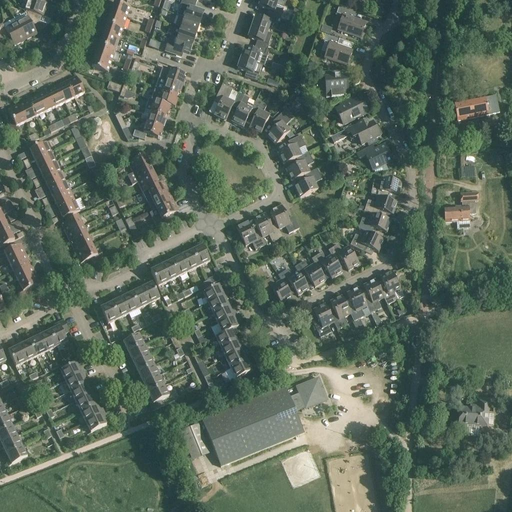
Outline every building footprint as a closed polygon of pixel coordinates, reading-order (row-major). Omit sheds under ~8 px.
[(25,12),(27,13),(28,13),(41,17),(41,18),(42,18),(48,0),(22,0),(22,1),(26,3),(23,12),(25,12)] [(192,10),(194,5),(185,2),(185,1),(182,0),(177,16),(179,17),(184,19),(200,24),(203,14),(192,10)] [(286,5),(278,3),(270,0),(261,0),(258,8),(268,11),(266,16),(277,20),(280,21),(286,5)] [(114,3),(110,14),(126,20),(130,9),(114,3)] [(353,20),(356,12),(339,6),(336,15),(343,17),(337,32),(360,40),(366,24),(353,20)] [(22,20),(16,24),(26,42),(37,36),(32,26),(39,23),(41,18),(41,17),(28,13),(27,13),(25,12),(25,14),(20,17),(22,20)] [(122,31),(126,20),(110,14),(106,25),(122,31)] [(275,25),(277,20),(266,16),(264,22),(255,18),(251,28),(267,34),(270,24),(275,25)] [(200,24),(184,19),(179,17),(175,27),(181,29),(196,34),(200,24)] [(152,29),(155,21),(149,20),(146,27),(152,29)] [(2,25),(1,28),(0,29),(0,41),(2,42),(9,39),(14,48),(26,42),(16,24),(5,29),(3,26),(2,25)] [(106,25),(103,36),(119,42),(122,31),(106,25)] [(172,37),(177,39),(193,45),(196,34),(181,29),(175,27),(172,37)] [(257,42),(255,47),(267,51),(272,36),(267,34),(251,28),(248,39),(257,42)] [(103,36),(99,47),(115,53),(119,42),(103,36)] [(337,47),(339,41),(326,36),(323,43),(329,45),(324,60),(347,68),(352,52),(337,47)] [(189,56),(193,45),(177,39),(172,37),(170,37),(165,53),(175,57),(177,51),(189,56)] [(99,47),(95,58),(111,64),(115,53),(99,47)] [(270,52),(267,51),(255,47),(253,53),(244,50),(241,60),(262,67),(264,68),(270,52)] [(91,69),(107,75),(111,64),(95,58),(91,69)] [(259,77),(262,67),(241,60),(237,70),(246,74),(244,78),(256,82),(258,77),(259,77)] [(162,69),(159,79),(161,80),(166,82),(182,87),(185,80),(183,80),(184,76),(170,71),(165,70),(162,69)] [(325,78),(326,98),(349,96),(347,77),(339,77),(339,76),(334,77),(335,77),(325,78)] [(76,78),(66,83),(74,100),(84,95),(76,78)] [(155,90),(162,93),(177,98),(178,95),(180,95),(182,87),(166,82),(161,80),(159,79),(155,90)] [(74,100),(66,83),(56,88),(64,105),(74,100)] [(107,90),(119,94),(121,87),(110,83),(107,90)] [(225,123),(233,107),(237,98),(231,95),(233,90),(223,85),(214,103),(219,105),(214,117),(225,123)] [(64,105),(56,88),(46,93),(54,110),(64,105)] [(151,101),(154,102),(159,104),(170,108),(175,110),(177,102),(176,101),(177,98),(162,93),(155,90),(151,101)] [(36,98),(45,114),(54,110),(46,93),(36,98)] [(250,114),(252,110),(254,107),(248,104),(250,100),(239,95),(237,98),(233,107),(238,110),(231,123),(243,129),(250,114)] [(340,105),(342,109),(337,112),(344,126),(367,115),(358,96),(340,105)] [(500,114),(496,97),(485,99),(485,98),(467,102),(467,100),(463,101),(463,103),(453,105),(457,124),(500,114)] [(27,102),(35,119),(45,114),(36,98),(27,102)] [(145,111),(151,113),(165,118),(166,115),(168,116),(170,108),(159,104),(154,102),(151,101),(148,100),(145,111)] [(263,114),(267,106),(257,101),(254,107),(252,110),(250,114),(255,116),(249,129),(261,135),(269,117),(263,114)] [(17,107),(25,124),(35,119),(27,102),(17,107)] [(25,124),(17,107),(7,112),(12,122),(7,125),(13,135),(18,133),(16,128),(25,124)] [(285,127),(295,119),(286,110),(273,123),(277,127),(266,137),(275,147),(290,133),(285,127)] [(151,113),(147,124),(163,129),(165,122),(164,122),(165,118),(151,113)] [(365,123),(346,132),(350,141),(357,138),(361,147),(368,144),(369,146),(378,141),(377,139),(379,138),(378,137),(381,136),(377,129),(375,130),(372,124),(367,127),(365,123)] [(160,137),(163,129),(147,124),(143,134),(135,131),(133,137),(145,141),(146,136),(157,140),(159,137),(160,137)] [(347,138),(344,132),(331,139),(334,145),(347,138)] [(283,167),(296,160),(301,157),(298,151),(306,147),(301,137),(288,143),(291,148),(277,155),(283,167)] [(29,152),(34,162),(51,154),(46,144),(29,152)] [(386,165),(391,163),(384,148),(374,154),(371,148),(356,156),(358,161),(366,158),(373,171),(374,171),(375,174),(389,171),(386,165)] [(291,183),(304,177),(304,176),(309,174),(306,168),(314,164),(309,153),(301,157),(296,160),(298,165),(286,172),(291,183)] [(51,154),(34,162),(39,172),(55,164),(51,154)] [(132,175),(149,167),(144,157),(127,165),(132,175)] [(39,172),(43,182),(60,173),(55,164),(39,172)] [(137,185),(154,176),(149,167),(132,175),(127,177),(132,187),(137,185)] [(461,179),(474,179),(473,168),(461,168),(461,179)] [(309,174),(304,176),(304,177),(307,182),(294,188),(300,200),(317,191),(314,185),(322,181),(318,170),(309,174)] [(60,173),(43,182),(48,191),(65,183),(60,173)] [(158,186),(154,176),(137,185),(142,195),(143,194),(147,192),(159,186),(158,186)] [(381,187),(373,185),(370,196),(377,198),(387,201),(388,195),(399,197),(401,184),(382,180),(381,187)] [(48,191),(53,201),(70,193),(65,183),(48,191)] [(147,192),(143,194),(148,204),(168,193),(163,183),(158,186),(159,186),(147,192)] [(105,199),(109,197),(105,188),(101,190),(105,199)] [(70,193),(53,201),(58,211),(74,202),(70,193)] [(152,213),(156,211),(173,203),(168,193),(148,204),(152,213)] [(469,216),(476,216),(475,203),(478,203),(477,194),(460,195),(460,204),(462,204),(462,209),(444,210),(445,224),(456,224),(457,230),(469,229),(469,223),(469,216)] [(377,198),(376,204),(368,202),(366,209),(359,207),(358,211),(378,218),(380,213),(392,217),(396,205),(387,201),(377,198)] [(63,221),(79,213),(74,202),(58,211),(63,221)] [(152,213),(149,215),(154,225),(156,230),(175,222),(172,216),(173,216),(178,213),(173,203),(156,211),(152,213)] [(279,232),(279,231),(285,228),(288,236),(300,231),(293,217),(287,220),(281,208),(270,214),(276,226),(279,232)] [(262,240),(263,239),(268,237),(272,244),(283,239),(279,231),(279,232),(276,226),(270,228),(265,216),(253,222),(259,234),(259,235),(260,235),(262,240)] [(372,216),(369,222),(362,219),(359,230),(371,236),(374,230),(386,235),(390,222),(372,216)] [(66,236),(83,228),(78,218),(61,226),(66,236)] [(115,224),(120,234),(126,231),(121,221),(115,224)] [(0,236),(9,232),(4,222),(0,224),(0,236)] [(245,248),(252,245),(255,252),(266,247),(263,239),(262,240),(260,235),(259,235),(259,234),(254,237),(248,224),(236,230),(245,248)] [(66,236),(70,246),(87,238),(83,228),(66,236)] [(9,232),(0,236),(0,249),(14,242),(9,232)] [(365,234),(363,239),(355,236),(350,247),(363,253),(365,248),(375,253),(378,254),(383,242),(365,234)] [(87,238),(70,246),(75,256),(92,247),(87,238)] [(197,250),(191,253),(199,269),(210,264),(200,244),(195,247),(197,250)] [(25,256),(20,246),(3,254),(8,264),(25,256)] [(348,249),(343,252),(339,246),(328,252),(331,257),(336,264),(340,261),(344,267),(348,273),(359,266),(348,249)] [(92,247),(75,256),(80,266),(91,260),(94,266),(105,261),(102,255),(97,257),(92,247)] [(189,274),(199,269),(191,253),(186,256),(184,252),(179,255),(189,274)] [(331,257),(326,261),(322,254),(311,261),(315,266),(324,281),(329,278),(331,281),(342,274),(336,264),(331,257)] [(178,279),(189,274),(179,255),(175,257),(176,260),(171,263),(178,279)] [(25,256),(8,264),(13,274),(30,266),(25,256)] [(168,284),(178,279),(171,263),(165,266),(164,262),(159,265),(168,284)] [(307,278),(314,290),(325,283),(324,281),(315,266),(309,269),(305,262),(298,267),(296,263),(292,265),(298,274),(302,281),(307,278)] [(154,267),(156,270),(150,273),(158,289),(168,284),(159,265),(154,267)] [(13,274),(18,284),(35,276),(30,266),(13,274)] [(298,274),(292,278),(288,271),(278,277),(281,282),(291,297),(295,294),(298,298),(309,291),(302,281),(298,274)] [(387,308),(396,303),(398,302),(395,295),(400,292),(392,274),(380,280),(382,283),(377,286),(384,300),(387,308)] [(210,280),(206,282),(208,287),(221,281),(218,275),(210,279),(210,280)] [(30,290),(39,286),(35,276),(18,284),(23,294),(19,295),(22,301),(32,296),(30,290)] [(281,282),(280,283),(276,286),(271,279),(261,286),(269,297),(273,295),(281,306),(292,299),(291,297),(281,282)] [(206,282),(203,284),(196,287),(199,292),(208,287),(206,282)] [(369,300),(364,303),(367,308),(370,315),(382,310),(378,303),(384,300),(377,286),(375,282),(363,288),(369,300)] [(151,285),(146,288),(144,285),(139,287),(149,306),(159,301),(151,285)] [(135,289),(136,293),(131,295),(138,311),(149,306),(139,287),(135,289)] [(221,293),(218,287),(202,295),(207,306),(226,296),(224,292),(221,293)] [(348,311),(350,316),(354,323),(365,318),(361,311),(367,308),(364,303),(358,290),(346,296),(353,309),(348,311)] [(185,292),(176,297),(178,302),(187,297),(185,292)] [(125,298),(123,295),(119,297),(128,316),(138,311),(131,295),(125,298)] [(207,306),(205,307),(210,317),(212,316),(228,308),(225,303),(229,301),(226,296),(207,306)] [(110,305),(118,321),(128,316),(119,297),(114,299),(116,303),(110,305)] [(350,316),(348,311),(344,303),(342,298),(330,304),(336,316),(331,319),(333,325),(337,331),(348,326),(345,319),(350,316)] [(107,326),(118,321),(110,305),(106,308),(104,303),(93,308),(99,321),(104,318),(107,326)] [(328,327),(333,325),(331,319),(325,307),(313,312),(319,325),(314,327),(320,340),(331,335),(328,327)] [(212,316),(217,326),(236,317),(234,312),(231,314),(228,308),(212,316)] [(223,336),(234,331),(238,329),(236,323),(239,321),(236,317),(217,326),(222,336),(223,336)] [(67,344),(63,336),(70,333),(64,321),(53,326),(55,330),(49,333),(57,349),(67,344)] [(223,336),(222,336),(215,340),(220,350),(236,342),(234,337),(237,336),(234,331),(223,336)] [(49,333),(43,336),(41,333),(37,335),(46,354),(57,349),(49,333)] [(206,344),(201,334),(196,337),(201,347),(206,344)] [(34,340),(28,343),(36,359),(46,354),(37,335),(32,337),(34,340)] [(143,347),(138,336),(119,346),(122,351),(125,349),(127,355),(143,347)] [(242,347),(239,348),(236,342),(220,350),(225,361),(244,351),(242,347)] [(21,343),(16,345),(25,364),(36,359),(28,343),(23,346),(21,343)] [(13,351),(7,353),(15,369),(25,364),(16,345),(12,347),(13,351)] [(130,360),(127,362),(129,367),(148,357),(143,347),(127,355),(130,360)] [(243,357),(247,356),(244,351),(225,361),(231,371),(246,363),(243,357)] [(132,371),(135,370),(138,375),(153,368),(148,357),(129,367),(132,371)] [(246,363),(231,371),(236,381),(255,372),(252,367),(249,369),(246,363)] [(60,373),(65,383),(84,374),(82,369),(78,371),(76,365),(60,373)] [(140,381),(137,382),(139,387),(158,378),(153,368),(138,375),(140,381)] [(65,383),(70,393),(86,386),(83,380),(86,379),(84,374),(65,383)] [(148,396),(164,388),(158,378),(139,387),(142,392),(145,390),(148,396)] [(211,445),(220,468),(304,435),(295,412),(304,408),(305,410),(327,402),(318,380),(297,388),(299,396),(290,399),(286,388),(202,421),(210,441),(205,442),(207,447),(211,445)] [(9,387),(7,382),(0,385),(0,386),(2,390),(9,387)] [(88,391),(86,386),(70,393),(75,404),(94,394),(92,390),(88,391)] [(169,399),(165,391),(164,388),(148,396),(150,401),(147,402),(153,412),(165,406),(162,402),(169,399)] [(93,401),(96,399),(94,394),(75,404),(80,414),(96,406),(93,401)] [(17,400),(18,403),(17,404),(21,411),(26,408),(23,401),(21,397),(17,400)] [(479,428),(488,429),(489,415),(492,415),(493,400),(476,399),(475,406),(470,405),(470,409),(458,408),(457,427),(464,427),(463,436),(479,437),(479,428)] [(99,412),(96,406),(80,414),(85,424),(104,415),(102,410),(99,412)] [(85,424),(89,433),(90,435),(106,427),(103,421),(106,419),(104,415),(85,424)] [(0,433),(12,428),(6,418),(0,420),(0,433)] [(180,432),(190,457),(208,449),(207,447),(205,442),(199,425),(180,432)] [(0,446),(17,438),(12,428),(0,433),(0,446)] [(0,452),(3,451),(6,457),(22,449),(17,438),(0,446),(0,452)] [(5,464),(8,468),(27,459),(22,449),(6,457),(9,462),(5,464)]
